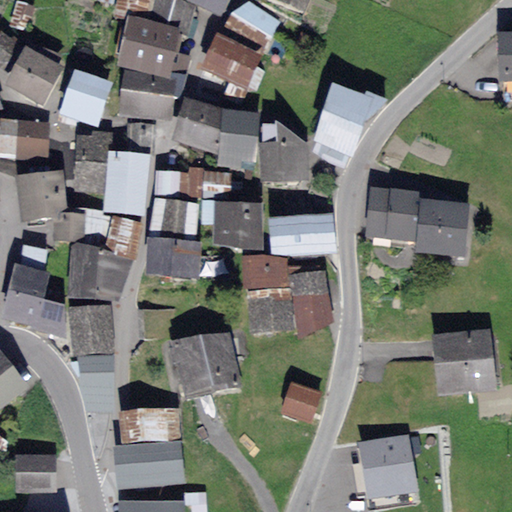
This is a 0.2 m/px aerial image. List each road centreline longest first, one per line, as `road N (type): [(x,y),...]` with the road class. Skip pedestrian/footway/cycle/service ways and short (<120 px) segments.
road 1 (tertiary): [(511,5),(385,121),(347,184),(349,325),(334,403),(293,511)]
road 2 (residential): [(175,131),(156,172),(142,265),(124,315),(117,426),(88,509)]
road 3 (tertiary): [(0,332),(27,344),(53,371),(88,509)]
road 4 (residential): [(0,85),(22,114),(60,130),(108,137),(129,123),(175,131)]
road 5 (residential): [(239,0),(188,81),(175,131)]
